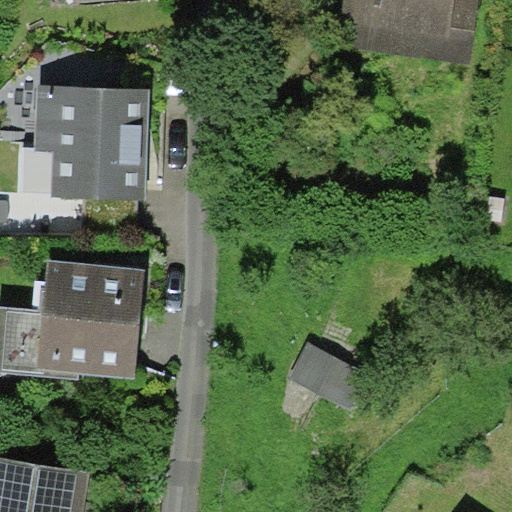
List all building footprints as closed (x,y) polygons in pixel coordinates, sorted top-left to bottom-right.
[(364,0),(357,47),(471,66),(482,0),(364,0)] [(152,75),(42,74),(41,137),(60,137),(59,189),(84,188),(139,190),(150,190),(152,75)] [(139,190),(84,188),(81,248),(134,252),(139,190)] [(0,361),(143,374),(154,254),(134,252),(81,248),(56,246),(52,299),(4,295),(0,334),(0,361)] [(369,374),(310,340),(290,374),(349,408),(369,374)] [(81,511),(88,460),(0,447),(0,511),(81,511)]
